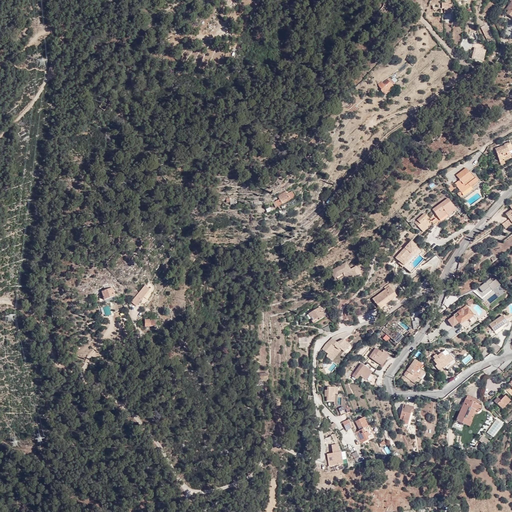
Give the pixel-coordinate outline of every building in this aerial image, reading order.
[(480,26),(487,42),(493,39),(487,23),(480,26)] [(381,90),(385,95),(394,87),(392,85),(394,83),(392,79),(390,78),(388,80),(387,79),(382,83),(381,82),(378,84),(380,87),(381,89),(381,90)] [(106,103),(102,108),(107,112),(115,102),(108,96),(103,101),(106,103)] [(351,110),(353,113),(359,107),(357,105),(351,110)] [(495,149),(499,160),(503,159),(504,161),(511,158),(509,152),(507,148),(511,146),(510,142),(504,144),(505,146),(495,149)] [(460,198),(473,188),(472,187),(480,181),(476,175),(474,176),(472,173),(470,170),(469,171),(466,168),(456,175),(459,180),(454,184),(460,192),(457,194),(460,198)] [(456,188),(452,183),(447,187),(451,192),(456,188)] [(292,191),(287,194),(286,191),(278,195),(280,199),(273,202),(276,207),(295,198),(292,191)] [(440,219),(447,214),(446,212),(450,209),(451,211),(452,212),(456,209),(448,198),(433,210),(440,219)] [(511,202),(509,205),(511,208),(511,210),(506,214),(507,216),(509,219),(502,224),(506,229),(511,224),(511,202)] [(415,222),(421,229),(428,223),(426,220),(428,218),(424,214),(415,222)] [(421,229),(423,232),(428,228),(427,227),(430,224),(428,223),(421,229)] [(435,236),(440,227),(434,225),(430,233),(435,236)] [(403,267),(419,249),(411,241),(396,257),(400,262),(399,263),(403,267)] [(348,279),(356,275),(353,268),(350,270),(346,262),(330,271),(334,278),(337,277),(339,280),(346,276),(348,279)] [(338,285),(348,279),(346,276),(339,280),(337,277),(334,278),(338,285)] [(495,279),(493,281),(491,278),(476,289),(488,305),(505,292),(495,279)] [(385,290),(390,287),(394,293),(396,292),(390,283),(384,288),(385,290)] [(146,287),(132,304),(137,307),(150,291),(146,287)] [(397,296),(394,293),(390,287),(385,290),(373,299),(378,306),(388,299),(389,301),(397,296)] [(101,291),(104,300),(115,296),(113,288),(101,291)] [(472,297),(466,302),(469,306),(476,301),(472,297)] [(379,308),(389,301),(388,299),(378,306),(379,308)] [(452,327),(459,322),(459,324),(467,318),(468,319),(473,315),(466,305),(453,315),(454,316),(448,320),(452,327)] [(308,314),(314,323),(324,317),(321,312),(322,310),(320,307),(308,314)] [(486,332),(488,331),(492,328),(493,331),(507,322),(505,320),(504,318),(507,316),(506,314),(486,327),(487,328),(484,330),(486,332)] [(398,332),(389,322),(382,329),(392,339),(390,340),(395,346),(404,338),(398,332)] [(345,351),(350,344),(344,339),(343,338),(338,342),(332,338),(326,344),(322,349),(328,353),(329,352),(335,357),(342,349),(345,351)] [(385,356),(387,358),(389,355),(384,350),(382,353),(375,348),(369,356),(379,364),(385,356)] [(335,357),(329,352),(328,353),(327,354),(326,356),(332,360),(335,357)] [(445,356),(442,353),(438,357),(437,356),(436,355),(433,358),(434,360),(433,361),(436,364),(435,365),(438,369),(444,364),(445,366),(444,367),(447,370),(457,361),(454,358),(453,359),(450,355),(449,356),(448,354),(445,356)] [(379,364),(381,366),(387,358),(385,356),(379,364)] [(418,377),(422,370),(419,368),(422,364),(415,359),(401,378),(408,383),(410,380),(414,382),(418,377)] [(352,375),(357,378),(359,375),(366,379),(372,371),(361,363),(352,375)] [(443,368),(438,372),(443,378),(448,374),(443,368)] [(422,380),(426,373),(422,370),(418,377),(422,380)] [(263,388),(263,383),(255,384),(257,397),(262,396),(261,388),(263,388)] [(337,387),(326,388),(325,391),(323,391),(323,397),(326,397),(326,401),(333,401),(333,394),(337,394),(337,387)] [(468,394),(467,398),(479,403),(481,405),(479,408),(475,408),(469,422),(472,423),(477,412),(478,412),(481,410),(483,409),(484,406),(483,403),(481,400),(468,394)] [(504,408),(511,400),(506,396),(502,401),(498,398),(495,402),(504,408)] [(479,403),(467,398),(459,417),(469,422),(475,408),(479,408),(481,405),(479,403)] [(402,417),(401,420),(407,422),(409,414),(411,414),(413,409),(402,406),(399,416),(402,417)] [(359,428),(361,426),(362,428),(367,426),(363,417),(355,421),(359,428)] [(352,427),(348,419),(342,422),(346,430),(352,427)] [(369,441),(375,438),(369,425),(367,426),(362,428),(359,430),(355,432),(360,443),(362,442),(363,442),(368,439),(369,441)] [(481,441),(487,445),(491,441),(485,436),(481,441)] [(336,456),(329,456),(331,469),(347,467),(345,454),(343,455),(336,456)]
